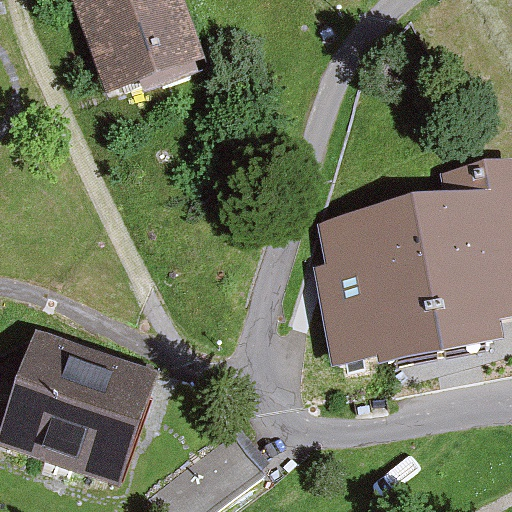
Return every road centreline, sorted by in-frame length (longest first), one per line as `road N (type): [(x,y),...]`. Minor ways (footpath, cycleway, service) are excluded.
road 1 (track): [(285,418),(261,350),(270,292),(327,101),(377,18),(400,0)]
road 2 (track): [(511,407),(369,430),(325,431),(285,418)]
